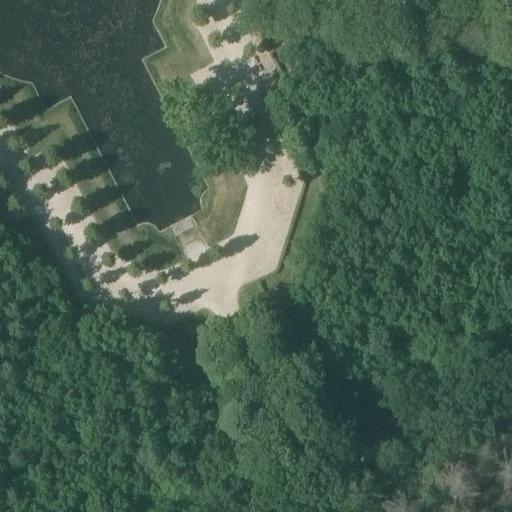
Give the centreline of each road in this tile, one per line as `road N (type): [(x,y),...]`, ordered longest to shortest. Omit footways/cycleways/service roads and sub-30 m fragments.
road 1 (track): [(227,0),(262,192),(242,257),(214,276),(342,511)]
road 2 (track): [(511,355),(238,511)]
road 3 (track): [(0,150),(96,264),(138,288),(181,294),(214,276)]
road 4 (track): [(511,21),(340,0)]
